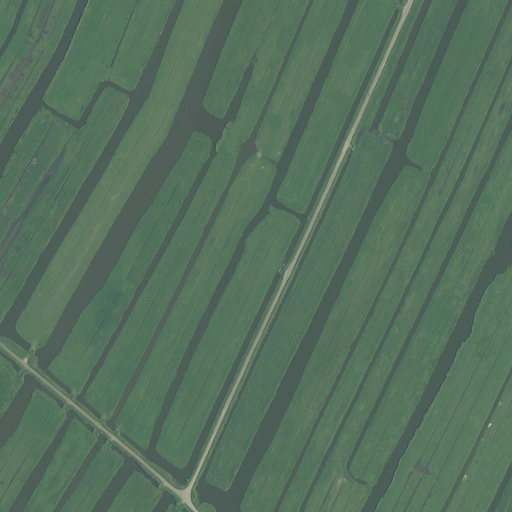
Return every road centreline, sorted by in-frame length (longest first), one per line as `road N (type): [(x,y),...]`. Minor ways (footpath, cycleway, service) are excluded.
road 1 (unclassified): [(187,501),(414,0)]
road 2 (unclassified): [(187,501),(0,342)]
